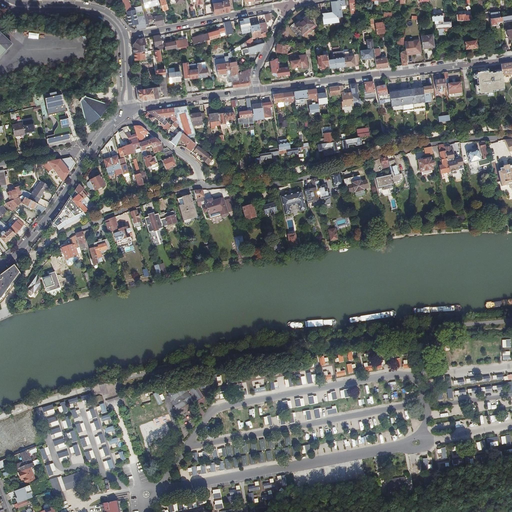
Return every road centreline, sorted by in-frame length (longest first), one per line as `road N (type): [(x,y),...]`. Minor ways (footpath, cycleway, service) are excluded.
road 1 (track): [(214,408),(152,492),(511,425)]
road 2 (track): [(186,447),(410,405),(511,395)]
road 3 (residential): [(201,185),(276,185),(418,145),(511,136)]
road 4 (track): [(214,408),(396,375),(511,365)]
road 5 (residential): [(511,57),(256,91)]
road 6 (residential): [(36,269),(69,234),(201,185)]
road 7 (residential): [(123,37),(287,5)]
road 8 (residential): [(85,159),(0,266)]
road 9 (residential): [(256,91),(126,109)]
road 10 (residential): [(4,0),(93,9),(123,37)]
